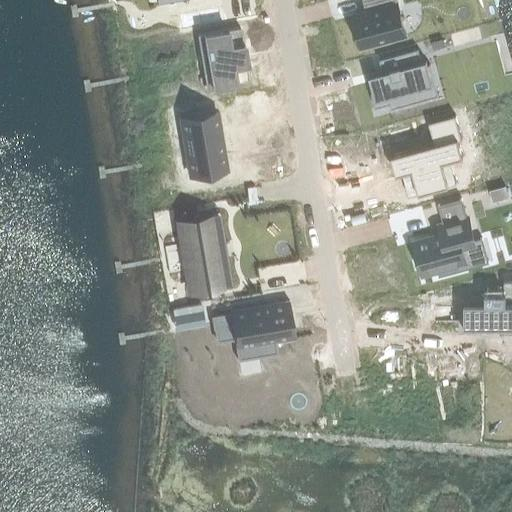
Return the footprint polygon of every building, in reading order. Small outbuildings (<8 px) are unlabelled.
[(362,0),(366,13),(352,16),(360,47),(406,35),(396,0),(362,0)] [(477,28),(451,35),(454,47),(481,40),(477,28)] [(240,29),(197,36),(207,89),(249,82),(240,29)] [(382,72),(366,76),(373,103),(374,108),(376,107),(389,104),(390,109),(417,101),(414,89),(432,84),(427,66),(430,66),(429,64),(427,65),(426,60),(421,61),(417,49),(379,59),(382,72)] [(215,112),(180,118),(190,177),(226,171),(215,112)] [(434,144),(390,156),(395,175),(402,173),(408,196),(456,183),(449,160),(462,157),(458,140),(461,139),(455,115),(428,122),(434,144)] [(504,186),(489,190),(492,202),(508,198),(504,186)] [(441,235),(414,242),(423,275),(437,271),(439,276),(467,269),(460,245),(474,242),(467,217),(466,218),(461,198),(437,205),(443,224),(439,225),(441,235)] [(210,214),(177,220),(189,293),(223,287),(210,214)] [(463,305),(463,328),(511,327),(511,281),(503,282),(503,296),(484,296),(484,305),(463,305)] [(230,315),(210,318),(213,331),(215,331),(217,344),(235,341),(236,350),(255,347),(257,359),(276,356),(277,356),(275,344),(294,340),(294,341),(295,341),(289,303),(288,303),(288,304),(231,314),(231,313),(230,313),(230,315)] [(201,304),(171,309),(173,315),(187,313),(189,326),(204,323),(201,304)]
